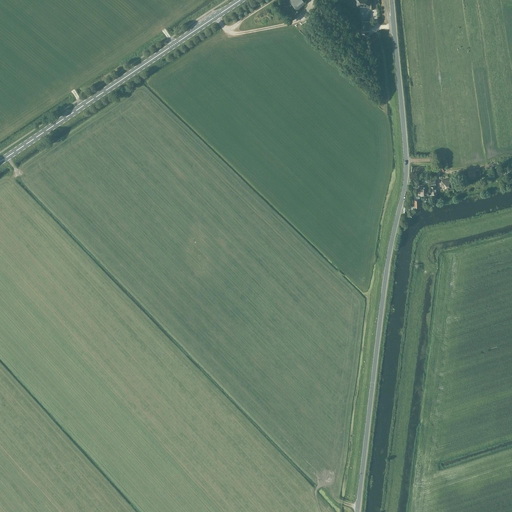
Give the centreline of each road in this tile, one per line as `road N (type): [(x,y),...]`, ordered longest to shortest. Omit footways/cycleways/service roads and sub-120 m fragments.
road 1 (tertiary): [(357,511),(381,295),(406,174),(391,0)]
road 2 (primary): [(0,162),(240,0)]
